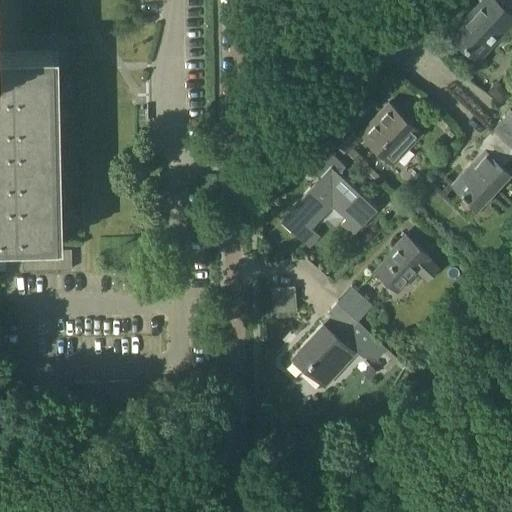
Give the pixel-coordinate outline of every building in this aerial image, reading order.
[(0,0),(0,242),(58,242),(54,50),(0,50),(0,0)] [(511,0),(482,0),(451,33),(478,58),(511,21),(511,0)] [(360,130),(393,161),(422,130),(388,99),(360,130)] [(511,108),(492,128),(511,146),(511,145),(511,108)] [(343,121),(329,136),(347,152),(361,137),(343,121)] [(511,154),(511,147),(511,146),(492,128),(477,144),(484,150),(452,183),(477,206),(510,170),(503,164),(511,154)] [(320,175),(279,218),(310,246),(321,234),(308,223),(334,195),(352,211),(341,223),(353,234),(377,207),(339,171),(346,163),(323,143),(306,162),(320,175)] [(437,266),(427,257),(429,255),(405,233),(390,250),(391,251),(375,268),(397,289),(416,268),(427,278),(437,266)] [(56,269),(56,248),(23,249),(23,269),(56,269)] [(350,263),(346,260),(330,278),(334,281),(350,263)] [(352,284),(337,300),(358,320),(373,303),(352,284)] [(349,329),(358,320),(337,300),(328,310),(349,329)] [(356,351),(323,321),(292,354),(324,385),(356,351)] [(392,359),(384,367),(389,371),(397,363),(400,360),(395,355),(392,359)] [(165,379),(154,380),(154,402),(165,401),(165,379)] [(177,379),(165,379),(165,401),(177,401),(177,379)] [(97,380),(85,381),(86,403),(97,402),(97,380)] [(108,380),(97,380),(97,402),(108,402),(108,380)] [(119,380),(108,380),(108,402),(120,402),(119,380)] [(131,380),(119,380),(120,402),(131,402),(131,380)] [(142,380),(131,380),(131,402),(143,402),(142,380)] [(154,380),(142,380),(143,402),(154,402),(154,380)] [(63,403),(74,403),(74,381),(62,381),(63,403)] [(85,381),(74,381),(74,403),(86,403),(85,381)]
